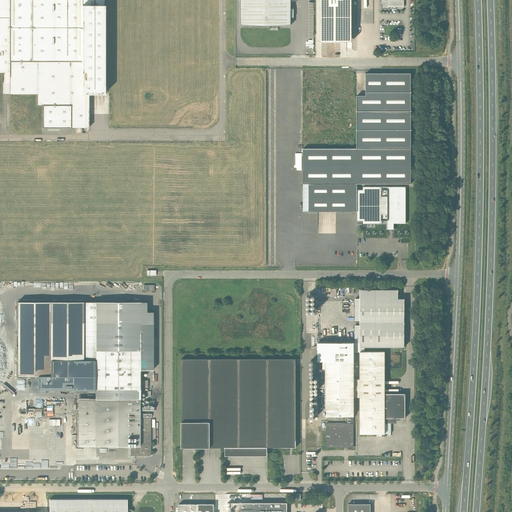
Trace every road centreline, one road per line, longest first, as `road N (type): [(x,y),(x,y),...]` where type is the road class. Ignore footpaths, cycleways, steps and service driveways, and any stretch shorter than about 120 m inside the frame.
road 1 (trunk): [(477,0),(477,274),(463,511)]
road 2 (trunk): [(476,511),(490,274),(490,0)]
road 3 (unclassified): [(458,274),(169,278)]
road 4 (unclassified): [(460,62),(223,62)]
road 5 (unclassified): [(447,487),(458,274)]
road 6 (unclassified): [(458,274),(460,62)]
road 7 (unclassified): [(168,488),(169,278)]
road 8 (unclassified): [(168,488),(339,487)]
road 9 (unclassified): [(0,488),(168,488)]
road 10 (unknown): [(300,62),(300,50),(239,48),(236,0)]
